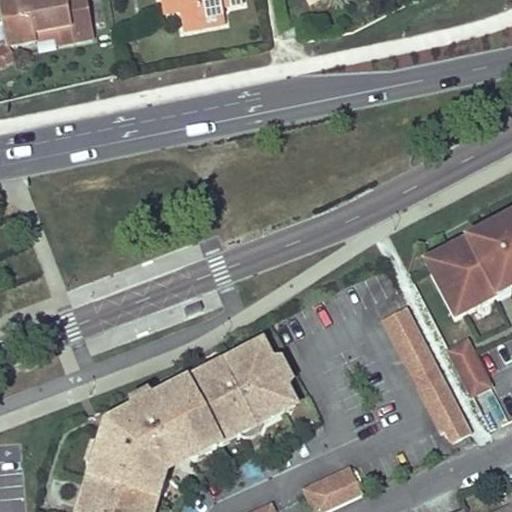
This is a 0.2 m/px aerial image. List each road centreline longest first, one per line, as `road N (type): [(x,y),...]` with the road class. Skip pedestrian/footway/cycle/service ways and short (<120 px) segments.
road 1 (tertiary): [(0,149),(511,55)]
road 2 (residential): [(371,511),(511,445)]
